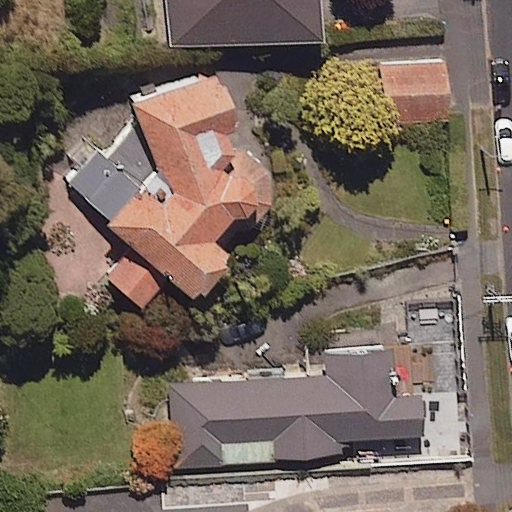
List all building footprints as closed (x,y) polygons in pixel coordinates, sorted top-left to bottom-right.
[(166,0),(169,34),(314,22),(312,0),(166,0)] [(228,104),(208,57),(125,92),(131,107),(97,149),(83,137),(53,173),(132,237),(104,272),(138,300),(164,268),(179,280),(219,231),(208,223),(247,174),(212,145),(226,139),(214,110),(228,104)] [(446,111),(442,57),(380,62),(384,116),(446,111)] [(385,386),(380,333),(308,338),(310,357),(167,369),(174,455),(339,442),(338,430),(418,424),(415,383),(385,386)] [(0,511),(32,511),(31,489),(0,491),(0,511)]
